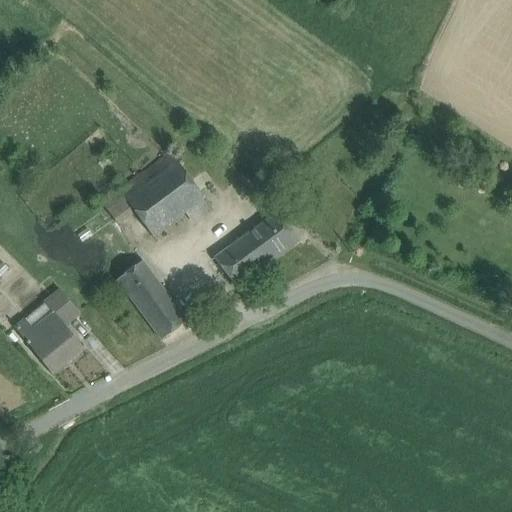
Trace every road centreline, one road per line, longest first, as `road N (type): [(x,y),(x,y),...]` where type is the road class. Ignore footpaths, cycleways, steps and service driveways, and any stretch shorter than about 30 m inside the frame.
road 1 (track): [(0,445),(342,268),(511,342)]
road 2 (track): [(241,320),(200,267),(195,243),(240,201)]
